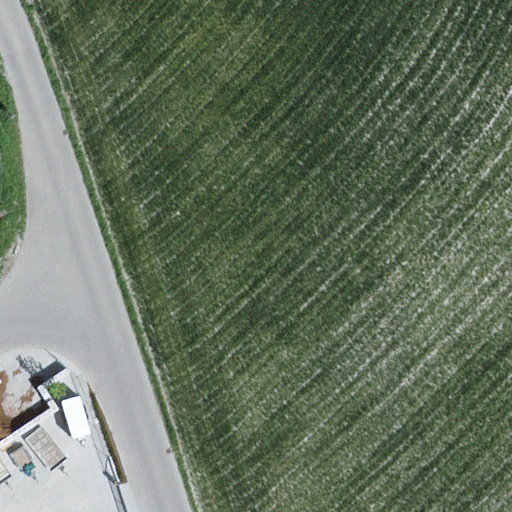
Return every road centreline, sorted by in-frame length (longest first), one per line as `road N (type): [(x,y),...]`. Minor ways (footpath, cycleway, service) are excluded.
road 1 (unclassified): [(0,6),(84,268)]
road 2 (unclassified): [(84,268),(163,511)]
